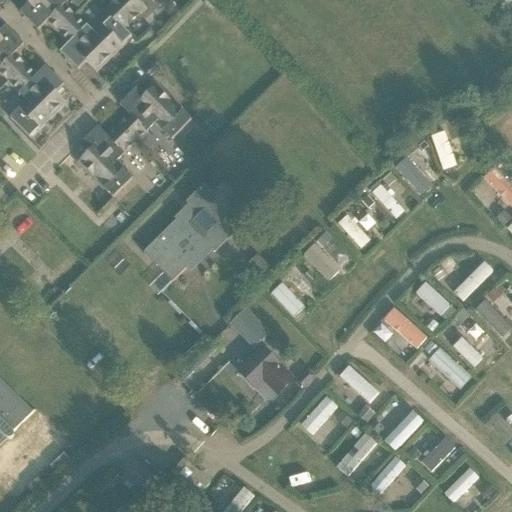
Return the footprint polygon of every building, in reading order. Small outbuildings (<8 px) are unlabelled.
[(23,0),(28,5),(20,13),(38,31),(46,23),(57,34),(75,16),(60,0),(23,0)] [(95,35),(75,16),(57,34),(68,45),(59,53),(78,71),(86,64),(86,63),(96,73),(131,38),(124,31),(146,9),(136,0),(113,0),(103,11),(111,19),(95,35)] [(24,45),(5,27),(0,32),(0,75),(7,83),(26,65),(15,54),(24,45)] [(37,76),(26,65),(7,83),(27,103),(10,119),(29,139),(66,105),(55,94),(63,86),(45,67),(37,76)] [(73,89),(91,91),(93,77),(75,74),(73,89)] [(191,122),(156,87),(146,96),(138,88),(119,106),(128,115),(117,125),(135,144),(155,125),(171,141),(191,122)] [(135,144),(117,125),(106,136),(97,128),(79,146),(88,154),(78,164),(113,200),(132,180),(116,163),(135,144)] [(449,130),(434,132),(440,171),(456,169),(449,130)] [(393,165),(423,201),(435,191),(418,170),(430,160),(417,145),(393,165)] [(511,209),(511,181),(495,164),(482,176),(511,209)] [(385,208),(393,223),(405,217),(384,181),(370,190),(376,200),(358,211),(363,221),(385,208)] [(224,184),(213,194),(204,185),(185,204),(189,208),(143,254),(172,283),(209,247),(215,253),(234,235),(222,223),(242,202),(224,184)] [(496,218),(510,223),(511,215),(511,209),(500,205),(496,218)] [(348,214),(337,224),(362,252),(373,242),(348,214)] [(333,272),(321,253),(327,249),(323,242),(305,253),(321,279),(333,272)] [(245,268),(259,280),(270,268),(257,256),(245,268)] [(448,285),(458,267),(446,260),(436,278),(448,285)] [(463,303),(496,273),(485,261),(452,291),(463,303)] [(297,306),(309,295),(290,274),(278,285),(297,306)] [(497,286),(474,308),(502,337),(511,327),(511,311),(509,315),(500,305),(508,297),(497,286)] [(260,315),(282,327),(289,315),(266,303),(260,315)] [(398,308),(386,321),(413,346),(425,333),(398,308)] [(226,328),(250,353),(270,334),(246,310),(226,328)] [(452,346),(475,368),(485,358),(463,336),(452,346)] [(212,344),(210,342),(176,377),(184,385),(224,346),(216,339),(212,344)] [(456,392),(473,377),(443,344),(426,360),(456,392)] [(268,400),(272,400),(291,381),(263,352),(241,373),(268,400)] [(337,378),(363,402),(376,389),(349,364),(337,378)] [(14,434),(13,434),(33,414),(0,381),(0,446),(7,440),(7,441),(8,441),(9,441),(9,442),(10,442),(11,442),(12,441),(13,441),(13,440),(14,440),(14,439),(15,439),(15,438),(15,437),(15,436),(15,435),(14,435),(14,434)] [(300,423),(325,445),(349,419),(339,411),(341,409),(326,395),(300,423)] [(511,408),(510,406),(490,425),(511,447),(511,408)] [(405,411),(381,438),(393,449),(417,422),(405,411)] [(345,463),(356,473),(381,445),(369,435),(345,463)] [(424,462),(435,473),(456,450),(445,439),(424,462)] [(64,454),(50,467),(58,475),(71,462),(64,454)] [(386,494),(407,463),(394,454),(372,485),(386,494)] [(171,474),(198,497),(209,483),(183,460),(171,474)] [(470,466),(443,493),(456,505),(482,478),(470,466)] [(39,478),(28,488),(35,496),(46,486),(39,478)] [(241,487),(226,511),(243,511),(254,495),(241,487)]
